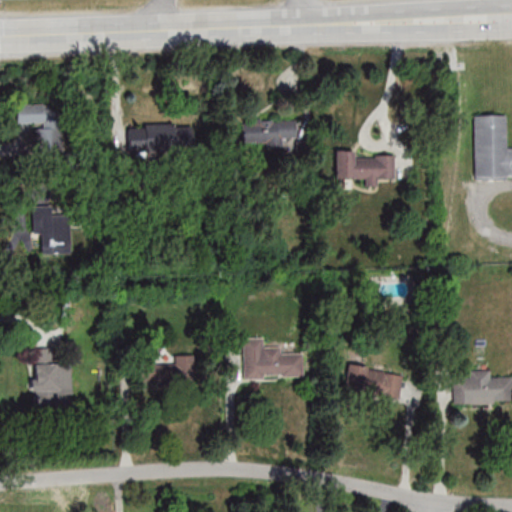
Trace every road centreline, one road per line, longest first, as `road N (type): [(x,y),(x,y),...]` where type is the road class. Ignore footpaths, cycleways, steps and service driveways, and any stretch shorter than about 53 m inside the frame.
road 1 (residential): [(511,504),(429,500),(310,478),(0,477)]
road 2 (tertiary): [(322,24),(0,34)]
